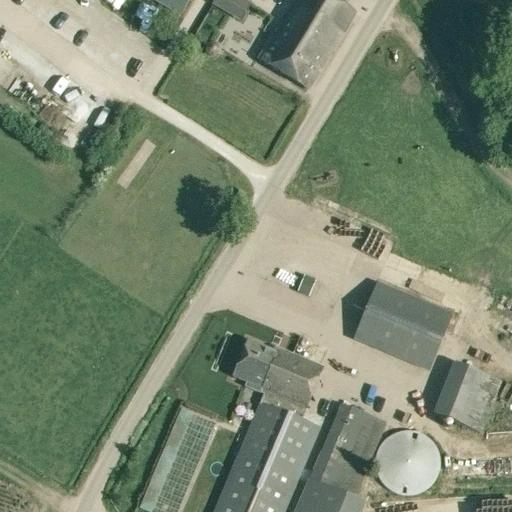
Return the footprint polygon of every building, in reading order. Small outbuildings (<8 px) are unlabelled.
[(148,0),(179,19),(190,0),(148,0)] [(271,39),(258,60),(262,62),(261,63),(308,91),(353,14),(330,0),(298,0),(275,40),(271,39)] [(0,38),(15,51),(28,36),(0,10),(0,38)] [(212,61),(213,61),(214,61),(215,60),(216,60),(217,59),(218,58),(219,57),(219,56),(220,55),(220,54),(219,53),(219,52),(219,51),(218,50),(217,49),(216,48),(215,48),(214,47),(213,47),(212,48),(210,48),(209,48),(208,49),(208,50),(207,51),(206,52),(206,53),(206,55),(206,56),(207,57),(207,58),(208,59),(209,60),(210,60),(211,61),(212,61)] [(307,298),(314,282),(304,277),(297,293),(307,298)] [(353,341),(429,373),(453,316),(376,283),(353,341)] [(322,369),(274,349),(273,352),(249,342),(234,379),(246,385),(245,388),(260,394),(261,392),(264,393),(238,454),(213,511),(285,511),(299,479),(319,430),(301,423),(305,410),(322,369)] [(481,436),(501,385),(449,365),(430,415),(481,436)] [(340,405),(294,511),(349,511),(387,424),(340,405)] [(204,421),(181,412),(164,452),(187,462),(204,421)] [(375,457),(374,465),(375,472),(377,479),(381,485),(386,490),(393,494),(400,496),(407,497),(414,496),(421,494),(427,490),(432,485),(436,479),(438,472),(439,464),(438,457),(436,450),(432,444),(427,439),(421,435),(414,433),(406,432),(399,433),(392,435),(386,439),(381,444),(377,451),(375,457)] [(465,482),(511,479),(511,455),(464,458),(465,482)] [(212,478),(201,473),(196,484),(198,485),(186,511),(206,511),(219,483),(211,480),(212,478)]
